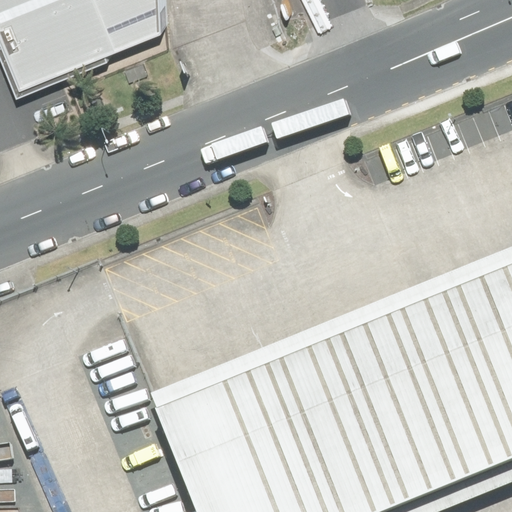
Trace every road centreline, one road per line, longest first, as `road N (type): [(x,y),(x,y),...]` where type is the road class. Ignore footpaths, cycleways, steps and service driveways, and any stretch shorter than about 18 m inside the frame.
road 1 (unclassified): [(0,212),(507,0)]
road 2 (unknown): [(43,334),(511,168)]
road 3 (unknown): [(43,334),(107,511)]
